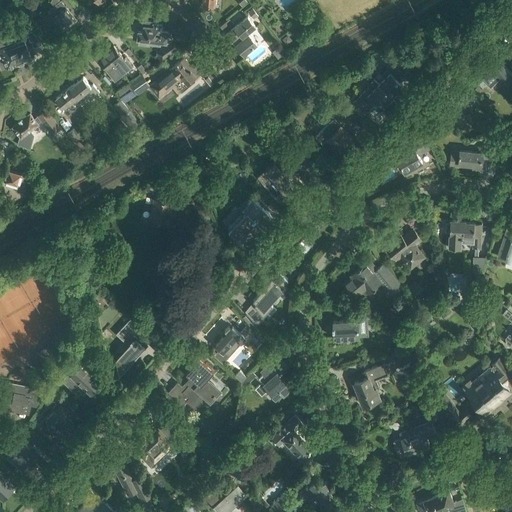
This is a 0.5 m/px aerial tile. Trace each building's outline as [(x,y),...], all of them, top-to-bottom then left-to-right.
[(52,16),(58,24),(55,27),(59,33),(63,30),(77,19),(61,0),(60,0),(59,0),(51,0),(51,1),(54,5),(48,10),(53,16),(52,16)] [(248,15),(226,33),(232,40),(233,40),(244,54),(257,43),(248,31),(256,25),(248,15)] [(138,31),(138,39),(139,39),(138,44),(150,45),(150,44),(156,45),(158,41),(161,42),(166,42),(167,42),(168,31),(162,30),(162,24),(154,23),(154,21),(142,20),(142,25),(144,25),(143,31),(138,31)] [(453,25),(446,32),(452,37),(458,30),(453,25)] [(32,41),(34,48),(43,44),(32,31),(27,33),(31,41),(32,41)] [(0,45),(0,60),(4,59),(7,68),(24,61),(23,59),(31,56),(23,37),(0,45)] [(159,55),(158,56),(161,60),(162,59),(173,52),(180,46),(175,39),(167,45),(166,50),(159,55)] [(114,45),(107,52),(124,73),(133,66),(126,56),(124,57),(121,53),(114,45)] [(124,73),(107,52),(99,58),(109,70),(107,71),(115,81),(124,73)] [(481,72),(478,75),(486,83),(497,72),(509,83),(509,84),(511,80),(511,72),(503,63),(496,56),(480,72),(481,72)] [(149,86),(157,96),(164,90),(162,88),(179,74),(187,84),(203,72),(197,64),(192,68),(184,57),(172,66),(173,67),(149,86)] [(149,61),(144,65),(147,69),(152,65),(149,61)] [(382,74),(385,77),(379,83),(374,78),(373,78),(379,84),(392,97),(404,85),(399,81),(406,75),(393,62),(395,61),(394,61),(381,74),(381,75),(382,74)] [(418,71),(412,65),(408,70),(414,75),(418,71)] [(70,86),(78,96),(84,104),(100,92),(93,83),(91,85),(84,75),(70,86)] [(353,101),(365,113),(366,113),(365,112),(374,102),(381,108),(392,97),(379,84),(373,78),(368,84),(369,86),(353,101)] [(130,82),(117,92),(125,102),(138,93),(130,82)] [(441,106),(437,111),(447,121),(452,117),(454,119),(463,110),(467,114),(473,108),(472,107),(475,103),(477,102),(480,99),(465,84),(462,87),(457,92),(458,94),(443,109),(441,106)] [(78,96),(70,86),(56,97),(63,106),(62,107),(68,114),(77,107),(72,101),(78,96)] [(121,99),(113,105),(133,128),(140,122),(121,99)] [(333,118),(322,129),(315,136),(323,143),(329,136),(341,148),(353,137),(340,125),(353,112),(344,104),(340,107),(335,102),(328,109),(334,114),(331,116),(333,118)] [(46,107),(37,115),(38,115),(41,120),(52,134),(62,127),(46,107)] [(25,147),(31,148),(35,134),(30,129),(38,123),(41,120),(38,115),(34,118),(30,113),(24,118),(22,116),(18,119),(20,121),(13,126),(20,135),(17,144),(25,146),(25,147)] [(490,115),(488,126),(495,127),(496,117),(490,115)] [(74,127),(67,133),(92,165),(94,164),(91,158),(93,157),(85,145),(86,144),(81,137),(74,127)] [(407,142),(409,146),(401,150),(402,152),(396,156),(402,167),(405,172),(423,162),(419,154),(430,149),(422,134),(407,142)] [(493,158),(495,146),(483,144),(482,152),(452,148),(450,165),(459,166),(459,162),(474,164),(474,166),(480,167),(482,156),(493,158)] [(275,162),(257,176),(264,184),(272,177),(282,190),(274,197),(281,205),(298,190),(292,183),(300,176),(289,162),(281,169),(275,162)] [(4,168),(1,178),(6,180),(5,184),(15,187),(22,189),(27,175),(14,171),(4,168)] [(187,175),(176,181),(184,197),(196,191),(187,175)] [(1,197),(0,197),(0,210),(4,216),(11,212),(1,197)] [(152,222),(169,225),(171,216),(175,217),(178,202),(154,197),(150,218),(152,218),(152,222)] [(248,212),(229,230),(243,244),(256,230),(255,229),(259,225),(260,226),(271,216),(273,218),(271,219),(271,220),(274,218),(254,198),(249,203),(249,204),(245,209),(248,212)] [(446,221),(445,232),(450,232),(450,233),(449,233),(448,246),(462,247),(462,242),(462,237),(473,237),(473,243),(472,247),(481,248),(481,242),(481,233),(482,223),(475,223),(475,222),(466,221),(465,220),(451,219),(450,221),(446,221)] [(385,246),(396,259),(401,256),(411,268),(425,256),(415,244),(422,238),(414,227),(403,236),(401,233),(385,246)] [(511,228),(507,227),(503,237),(496,258),(506,261),(506,259),(511,260),(511,228)] [(471,293),(471,297),(473,297),(480,276),(482,269),(484,263),(486,256),(479,255),(473,255),(472,275),(474,275),(473,287),(476,287),(474,293),(471,293)] [(353,276),(344,284),(350,291),(353,295),(362,288),(367,293),(381,282),(392,295),(403,286),(384,263),(378,269),(376,266),(369,259),(351,274),(353,276)] [(247,312),(247,313),(257,324),(267,315),(264,312),(273,303),(271,301),(283,287),(281,286),(288,278),(278,270),(254,299),(256,301),(257,302),(247,312)] [(490,276),(483,274),(482,280),(488,282),(490,276)] [(425,290),(416,280),(408,287),(416,298),(425,290)] [(428,318),(444,305),(440,299),(423,312),(428,318)] [(466,315),(456,303),(448,309),(458,322),(466,315)] [(359,336),(369,335),(368,315),(357,316),(358,318),(352,318),(351,317),(344,318),(344,319),(334,320),(335,337),(359,336)] [(146,345),(141,340),(148,333),(131,317),(116,333),(128,344),(116,358),(119,374),(146,345)] [(391,330),(395,331),(399,333),(400,339),(409,337),(407,327),(393,323),(391,330)] [(220,348),(214,354),(218,357),(223,362),(229,355),(224,351),(237,337),(241,341),(245,336),(240,332),(233,326),(231,327),(229,326),(225,329),(227,332),(216,344),(220,348)] [(89,333),(92,345),(102,342),(99,331),(89,333)] [(258,347),(266,355),(272,348),(263,341),(258,347)] [(41,367),(60,356),(52,342),(33,353),(41,367)] [(366,377),(364,378),(354,382),(360,396),(359,396),(362,404),(363,404),(380,398),(376,387),(379,386),(376,379),(389,374),(388,372),(396,369),(395,367),(408,362),(404,350),(389,353),(392,361),(385,364),(384,362),(377,364),(363,370),(366,377)] [(260,371),(263,374),(259,377),(262,381),(256,387),(262,395),(269,388),(274,395),(281,389),(284,392),(291,386),(279,373),(288,364),(279,354),(260,371)] [(509,383),(511,380),(511,369),(500,355),(493,362),(494,363),(473,380),(476,385),(469,390),(478,401),(476,403),(481,409),(483,408),(485,411),(493,405),(492,403),(502,394),(501,393),(506,389),(503,385),(508,381),(509,383)] [(216,387),(210,381),(207,378),(214,370),(199,357),(190,367),(188,370),(192,374),(185,382),(188,385),(176,398),(182,405),(187,400),(194,407),(206,394),(210,399),(214,395),(215,396),(216,394),(215,393),(219,390),(216,387)] [(78,395),(85,387),(91,393),(102,382),(95,375),(94,375),(82,364),(72,374),(69,372),(62,380),(78,395)] [(241,369),(236,375),(242,381),(247,375),(241,369)] [(45,378),(44,387),(51,393),(56,388),(45,378)] [(41,389),(9,383),(4,408),(29,413),(30,404),(38,406),(41,389)] [(51,422),(46,427),(59,439),(74,424),(65,415),(67,412),(64,409),(70,402),(63,395),(60,392),(53,400),(57,402),(53,407),(55,409),(47,418),(51,422)] [(443,394),(436,399),(453,421),(451,422),(456,428),(469,418),(460,407),(456,410),(443,394)] [(423,407),(428,420),(439,416),(434,403),(423,407)] [(295,414),(288,421),(271,436),(273,439),(272,440),(275,444),(276,442),(279,445),(284,440),(289,446),(290,445),(302,457),(312,447),(296,429),(303,423),(295,414)] [(417,448),(429,443),(427,436),(436,432),(431,419),(399,431),(402,437),(393,441),(399,457),(418,449),(417,448)] [(0,428),(3,429),(13,431),(14,425),(0,421),(0,428)] [(144,434),(136,443),(146,453),(142,456),(148,461),(153,456),(157,460),(182,437),(189,444),(194,440),(177,423),(165,435),(159,429),(159,430),(158,429),(148,438),(144,434)] [(15,448),(10,454),(28,471),(27,472),(28,472),(33,467),(32,466),(38,459),(39,460),(41,458),(40,458),(39,459),(29,451),(30,448),(27,445),(24,446),(21,443),(22,441),(21,441),(17,436),(11,443),(12,444),(15,447),(15,448)] [(124,464),(118,452),(110,456),(112,459),(100,465),(105,474),(116,469),(129,495),(136,491),(141,502),(143,501),(146,507),(155,503),(151,496),(152,496),(141,475),(132,480),(124,464)] [(225,466),(235,476),(240,481),(251,471),(236,455),(225,466)] [(0,459),(0,493),(4,497),(14,486),(18,483),(10,476),(7,479),(0,472),(0,462),(2,461),(0,459)] [(304,489),(312,497),(318,492),(327,503),(334,496),(326,487),(330,483),(327,479),(322,482),(317,476),(310,482),(310,483),(304,489)] [(218,511),(227,511),(247,494),(239,485),(214,507),(218,511)] [(473,488),(473,490),(475,502),(497,500),(501,501),(506,503),(505,506),(511,508),(511,491),(506,489),(507,488),(507,487),(506,488),(496,486),(473,488)] [(113,508),(99,495),(92,489),(83,498),(86,500),(75,511),(95,511),(97,510),(98,511),(130,511),(131,511),(120,500),(113,508)] [(449,489),(417,502),(419,509),(420,509),(421,511),(438,511),(438,510),(448,506),(451,511),(466,511),(463,497),(454,501),(453,498),(449,489)] [(213,491),(206,498),(212,505),(219,498),(213,491)] [(290,506),(294,502),(285,493),(269,508),(272,511),(290,511),(293,510),(290,506)]
